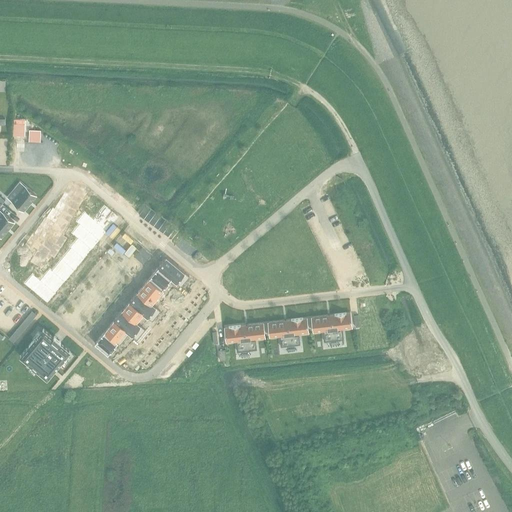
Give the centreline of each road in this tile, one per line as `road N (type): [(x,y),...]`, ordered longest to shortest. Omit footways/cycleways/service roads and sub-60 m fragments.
road 1 (residential): [(359,161),(333,111),(306,86),(274,74),(0,58)]
road 2 (residential): [(0,273),(122,374),(139,379),(162,365),(221,293)]
road 3 (residential): [(511,467),(411,285)]
road 4 (residential): [(359,161),(327,174),(206,279)]
road 5 (residential): [(221,293),(246,305),(411,285)]
road 6 (residential): [(70,173),(206,279)]
road 7 (residential): [(411,285),(359,161)]
